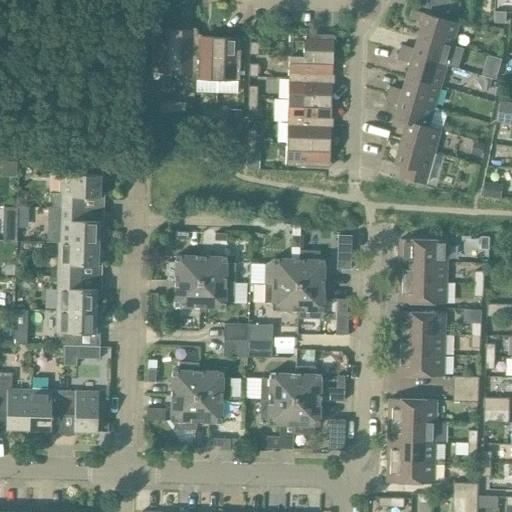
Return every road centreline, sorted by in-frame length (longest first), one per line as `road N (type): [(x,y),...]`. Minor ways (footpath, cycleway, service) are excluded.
road 1 (residential): [(123,473),(136,159)]
road 2 (residential): [(371,226),(359,461),(341,491)]
road 3 (residential): [(123,473),(317,478),(341,491)]
road 4 (residential): [(351,181),(352,43),(377,4)]
road 5 (residential): [(0,471),(123,473)]
